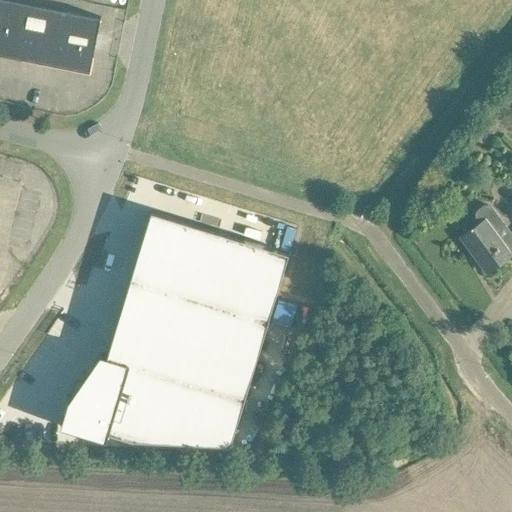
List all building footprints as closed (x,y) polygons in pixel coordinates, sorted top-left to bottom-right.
[(0,0),(0,53),(2,54),(12,0),(0,0)] [(12,0),(2,54),(55,65),(66,10),(17,0),(12,0)] [(66,10),(55,65),(90,72),(101,17),(66,10)] [(462,236),(488,272),(511,254),(511,233),(505,224),(491,206),(488,205),(484,205),(478,210),(476,213),(476,217),(480,223),(462,236)] [(68,400),(60,426),(106,440),(109,432),(131,439),(231,443),(289,252),(151,210),(107,355),(100,353),(68,400)]
